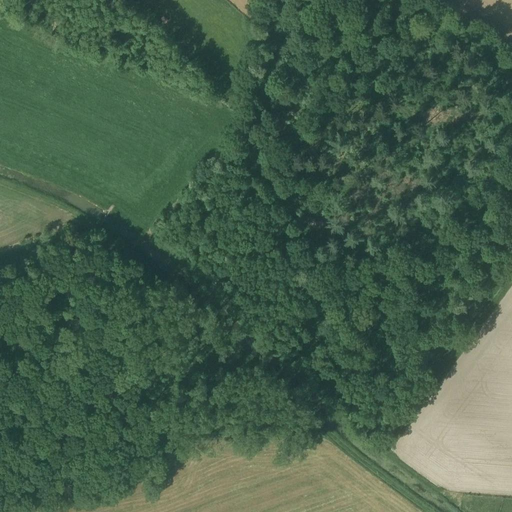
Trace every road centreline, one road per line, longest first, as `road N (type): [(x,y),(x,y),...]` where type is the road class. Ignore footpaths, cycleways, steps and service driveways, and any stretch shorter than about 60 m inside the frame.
road 1 (track): [(90,224),(163,277),(327,432),(430,511)]
road 2 (track): [(119,0),(229,100)]
